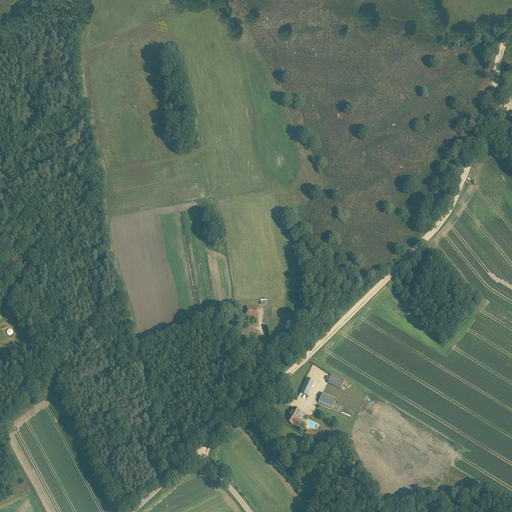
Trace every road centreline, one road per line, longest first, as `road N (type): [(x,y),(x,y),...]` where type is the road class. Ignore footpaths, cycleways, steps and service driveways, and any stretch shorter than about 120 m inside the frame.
road 1 (track): [(67,0),(112,255),(144,372),(150,453),(163,483)]
road 2 (track): [(201,450),(438,223),(452,206),(490,102)]
road 3 (track): [(110,242),(90,324),(54,380)]
road 4 (track): [(209,0),(80,54)]
